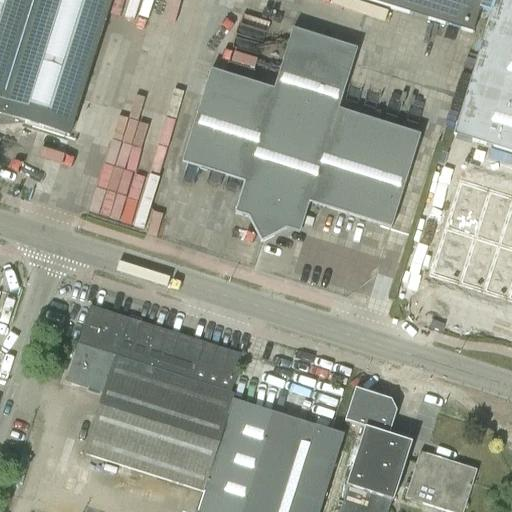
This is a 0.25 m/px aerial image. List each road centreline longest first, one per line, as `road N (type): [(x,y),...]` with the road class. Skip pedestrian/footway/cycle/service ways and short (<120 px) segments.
road 1 (tertiary): [(511,389),(54,242)]
road 2 (unclassified): [(0,411),(54,242)]
road 3 (unknown): [(7,388),(37,402),(44,421),(13,511)]
